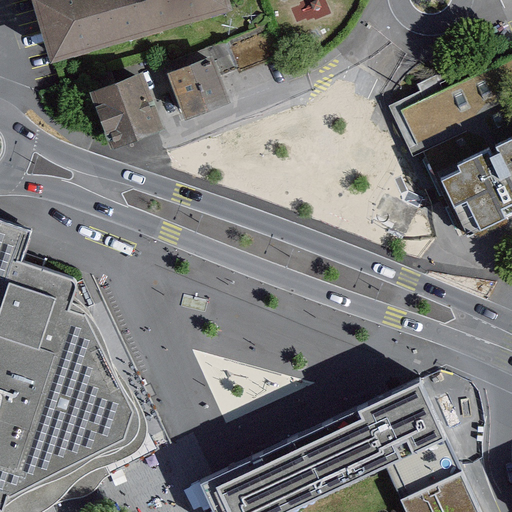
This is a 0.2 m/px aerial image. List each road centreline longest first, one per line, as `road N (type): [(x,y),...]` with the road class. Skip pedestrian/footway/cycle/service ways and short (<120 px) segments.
road 1 (secondary): [(478,328),(458,299),(237,210),(81,160),(14,123)]
road 2 (secondary): [(0,181),(69,193),(445,335),(478,328)]
road 3 (residential): [(511,384),(502,457),(511,508)]
